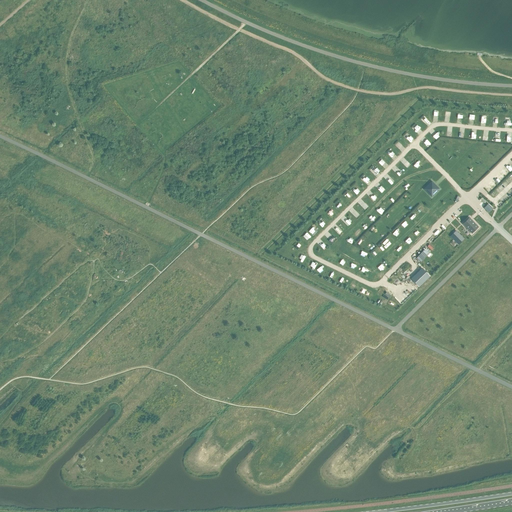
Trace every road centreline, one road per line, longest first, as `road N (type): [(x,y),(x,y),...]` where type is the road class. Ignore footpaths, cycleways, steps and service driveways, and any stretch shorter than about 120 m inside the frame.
road 1 (unknown): [(511,94),(358,90),(182,0)]
road 2 (secondary): [(511,493),(374,511)]
